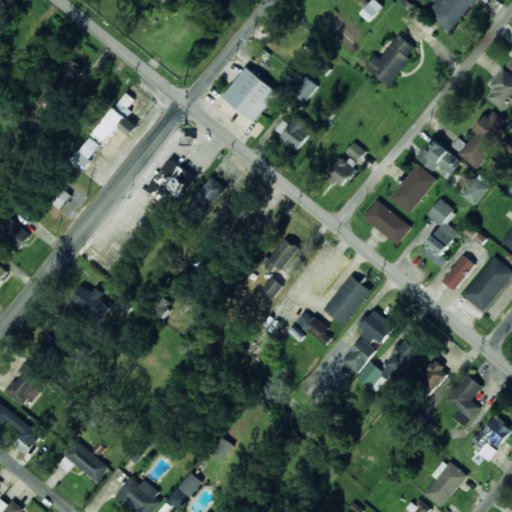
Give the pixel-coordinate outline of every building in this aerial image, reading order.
[(384,6),(377,0),(372,0),(361,13),(370,21),(384,6)] [(451,32),(476,0),(438,0),(428,13),(451,32)] [(366,67),(390,86),(413,58),(409,55),(416,47),(400,34),(381,58),(376,55),(366,67)] [(60,72),(74,83),(86,68),(71,57),(60,72)] [(279,93),(249,66),(224,96),(254,122),(279,93)] [(511,74),(504,68),(490,84),(495,88),(488,97),(506,112),(511,104),(511,74)] [(306,102),(319,86),(307,76),(293,92),(306,102)] [(137,99),(125,91),(93,137),(105,145),(118,127),(131,136),(139,124),(126,116),(137,99)] [(507,119),(492,109),(459,154),(478,168),(507,129),(502,126),(507,119)] [(315,129),(299,115),(280,137),(297,151),(315,129)] [(85,167),(101,145),(91,137),(74,159),(85,167)] [(435,170),(439,164),(453,174),(463,160),(432,138),(418,158),(435,170)] [(347,152),(359,161),(367,151),(355,142),(347,152)] [(343,155),(328,177),(343,187),(358,165),(343,155)] [(186,170),(172,159),(148,189),(166,202),(172,194),(177,198),(187,184),(179,178),(186,170)] [(438,179),(419,164),(392,197),(411,213),(438,179)] [(462,194),(474,205),(492,184),(480,174),(462,194)] [(227,187),(213,176),(196,198),(209,208),(227,187)] [(60,209),(72,195),(64,188),(52,202),(60,209)] [(422,252),(443,267),(449,259),(443,255),(460,231),(448,223),(458,210),(441,198),(429,215),(441,224),(422,252)] [(413,227),(379,199),(365,217),(398,245),(413,227)] [(0,234),(19,250),(32,234),(10,217),(0,230),(0,234)] [(511,228),(502,241),(511,248),(511,228)] [(282,270),(301,250),(288,238),(264,263),(272,271),(278,265),(282,270)] [(444,282),(457,291),(475,262),(462,254),(444,282)] [(485,312),(511,277),(511,268),(496,256),(464,295),(485,312)] [(0,281),(8,272),(0,264),(0,281)] [(373,290),(353,274),(325,308),(345,324),(373,290)] [(274,298),(284,285),(273,276),(263,289),(274,298)] [(106,292),(97,287),(94,292),(83,285),(74,299),(102,318),(110,305),(101,299),(106,292)] [(382,343),(396,326),(374,308),(361,325),(365,329),(361,335),(371,343),(376,338),(382,343)] [(306,311),(298,323),(327,345),(335,333),(306,311)] [(344,362),(360,373),(377,349),(361,338),(344,362)] [(372,361),(358,376),(379,395),(420,350),(408,339),(381,369),(372,361)] [(450,373),(436,360),(417,380),(432,393),(450,373)] [(5,390),(27,407),(48,380),(27,363),(5,390)] [(484,385),(468,373),(447,400),(460,410),(455,418),(467,427),(482,407),(473,400),(484,385)] [(25,452),(40,432),(0,401),(0,429),(7,420),(22,431),(13,443),(25,452)] [(511,431),(511,427),(496,415),(474,442),(482,448),(479,452),(489,460),(511,431)] [(215,455),(225,460),(234,443),(223,438),(215,455)] [(98,482),(110,467),(78,440),(65,455),(98,482)] [(443,507),(468,475),(446,458),(433,474),(438,478),(425,493),(443,507)] [(203,480),(192,471),(170,500),(181,509),(203,480)] [(156,497),(161,491),(145,479),(141,484),(132,477),(116,497),(134,511),(152,511),(161,501),(156,497)] [(0,498),(0,511),(22,511),(25,508),(13,500),(10,504),(1,497),(0,498)] [(427,511),(431,507),(419,498),(412,509),(416,511),(415,511),(427,511)]
